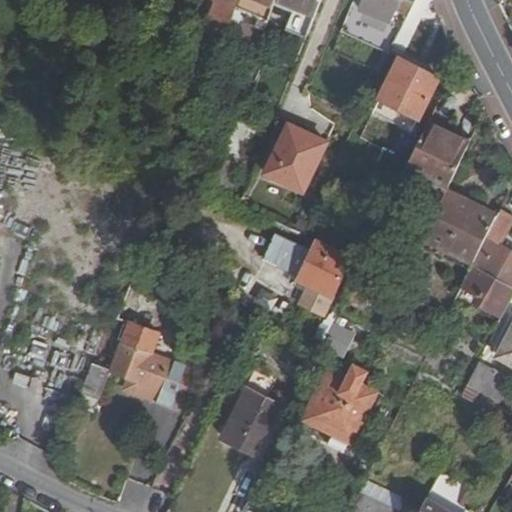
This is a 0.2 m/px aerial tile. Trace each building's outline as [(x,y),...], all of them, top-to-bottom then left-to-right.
[(265,0),(210,0),(232,8),(224,30),(229,32),(232,25),(239,28),(245,13),(259,18),(265,0)] [(305,34),(317,0),(281,0),(280,3),(301,11),(295,30),(305,34)] [(324,0),(317,0),(305,34),(311,37),(324,0)] [(428,0),(413,0),(407,16),(419,22),(428,0)] [(420,117),(440,77),(403,59),(384,99),(420,117)] [(450,187),(473,141),(432,121),(410,169),(450,187)] [(306,192),(328,143),(294,127),(283,147),(281,146),(268,174),(306,192)] [(478,258),(498,216),(475,205),(473,209),(446,196),(428,233),(478,258)] [(503,318),(511,300),(511,252),(501,247),(511,224),(511,216),(502,211),(498,216),(478,258),(465,283),(481,291),(476,302),(503,318)] [(353,258),(317,241),(297,284),(306,289),(299,306),(325,318),(353,258)] [(497,327),(503,318),(476,302),(481,291),(465,283),(454,304),(497,327)] [(336,324),(326,342),(325,347),(336,352),(347,330),(336,324)] [(131,329),(112,378),(130,384),(142,387),(138,399),(181,412),(194,374),(155,361),(162,340),(131,329)] [(505,398),(511,385),(511,374),(485,358),(465,394),(476,400),(484,386),(505,398)] [(94,362),(86,390),(105,395),(113,367),(94,362)] [(351,443),(376,391),(364,385),(369,373),(356,367),(349,379),(329,369),(304,421),(351,443)] [(232,417),(241,422),(255,396),(281,408),(284,400),(249,383),(232,417)] [(142,387),(130,384),(127,395),(138,399),(142,387)] [(255,396),(241,422),(267,435),(281,408),(255,396)] [(363,490),(352,511),(402,511),(404,510),(363,490)] [(242,511),(275,511),(279,505),(252,493),(242,511)] [(428,498),(420,511),(432,511),(437,504),(428,498)]
